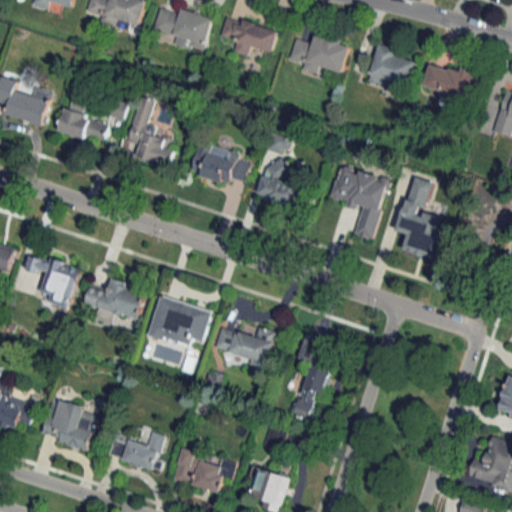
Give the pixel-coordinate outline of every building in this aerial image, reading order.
[(30,0),(52,6),(53,2),(73,8),(75,0),(30,0)] [(121,18),(141,24),(147,0),(91,0),(87,15),(119,24),(121,18)] [(215,17),(183,8),(181,14),(161,8),(155,30),(179,36),(178,41),(206,50),(215,17)] [(280,30),(228,15),(222,37),(239,42),(236,51),(249,55),(252,46),(273,52),(280,30)] [(343,73),(352,43),(316,33),(314,43),(297,38),(291,59),(305,63),(304,68),(317,72),(319,66),(343,73)] [(407,92),(419,57),(381,45),(369,79),(407,92)] [(472,100),(478,74),(431,63),(425,90),(472,100)] [(7,114),(44,126),(54,93),(37,88),(34,95),(19,90),(22,81),(4,76),(0,89),(0,98),(11,102),(7,114)] [(130,142),(141,145),(138,157),(170,165),(176,140),(155,135),(157,127),(149,125),(156,99),(142,95),(130,142)] [(124,119),(129,105),(115,100),(110,115),(124,119)] [(59,131),(105,145),(111,123),(82,114),(84,106),(68,101),(59,131)] [(291,143),(281,133),(270,145),(281,155),(291,143)] [(252,163),(239,160),(241,152),(200,143),(193,174),(247,185),(252,163)] [(300,206),(305,186),(288,182),(293,162),(272,157),(262,196),(300,206)] [(376,240),(392,178),(341,165),(332,199),(364,208),(357,235),(376,240)] [(404,251),(436,260),(449,218),(426,211),(434,184),(414,178),(398,231),(409,234),(404,251)] [(0,268),(10,271),(17,248),(0,242),(0,268)] [(72,308),(83,267),(32,253),(28,269),(47,275),(42,292),(53,296),(51,303),(72,308)] [(92,283),(86,304),(99,308),(95,321),(112,327),(117,313),(140,320),(150,289),(114,278),(110,289),(92,283)] [(193,348),(195,339),(208,342),(217,309),(162,295),(151,337),(193,348)] [(223,327),(217,352),(270,365),(278,331),(260,327),(258,336),(223,327)] [(337,341),(308,333),(301,359),(311,362),(297,415),(317,420),(337,341)] [(20,421),(32,424),(38,403),(0,392),(0,425),(18,430),(20,421)] [(92,451),(102,411),(53,399),(43,438),(92,451)] [(167,436),(154,432),(150,443),(118,433),(110,457),(155,471),(167,436)] [(470,479),(511,489),(511,448),(491,444),(487,461),(475,458),(470,479)] [(238,464),(183,450),(175,481),(222,493),(225,479),(234,481),(238,464)] [(283,511),(293,477),(261,468),(252,497),(265,500),(263,507),(280,511),(283,511)] [(487,511),(488,508),(465,502),(461,511),(487,511)]
